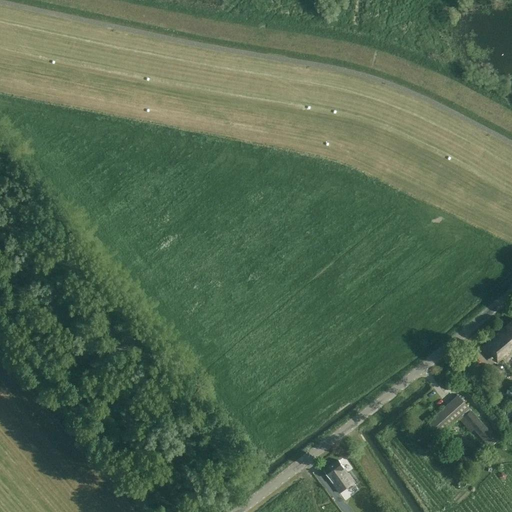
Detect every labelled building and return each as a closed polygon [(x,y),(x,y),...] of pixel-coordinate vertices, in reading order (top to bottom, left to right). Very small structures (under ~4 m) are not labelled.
[(511,321),(506,327),(481,349),(490,358),(492,357),(498,363),(503,359),(506,362),(511,356),(511,321)] [(469,378),(481,366),(475,360),(462,371),(469,378)] [(440,436),(458,419),(460,420),(471,433),(474,430),(485,442),(490,448),(498,440),(493,435),(472,410),(470,409),(458,395),(428,422),(440,436)] [(339,460),(324,471),(329,479),(333,484),(339,493),(355,482),(344,468),(339,460)] [(340,511),(343,510),(325,486),(290,511),(340,511)]
